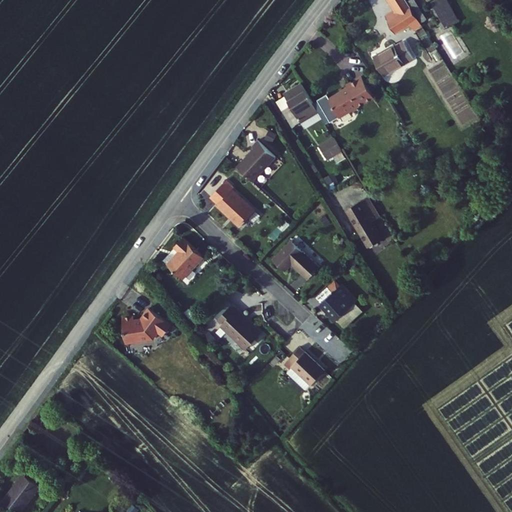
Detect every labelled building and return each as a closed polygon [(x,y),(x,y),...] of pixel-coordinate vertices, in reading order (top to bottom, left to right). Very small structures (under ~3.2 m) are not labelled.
[(385,0),(379,4),(391,20),(402,13),(392,0),(385,0)] [(444,3),(431,12),(449,40),(464,29),(444,3)] [(391,20),(386,24),(394,36),(410,25),(402,13),(391,20)] [(397,48),(377,62),(391,80),(418,61),(407,45),(398,51),(397,48)] [(345,98),(327,110),(339,127),(350,120),(354,121),(357,119),(358,115),(373,106),(359,85),(344,95),(345,98)] [(290,101),(283,107),(304,136),(312,129),(311,127),(317,123),(297,93),(289,98),(290,101)] [(329,143),(319,149),(329,164),(340,156),(329,143)] [(250,153),(234,173),(251,187),(272,161),(253,144),(247,150),(250,153)] [(228,179),(213,196),(222,203),(220,206),(245,227),(259,211),(236,190),(238,187),(228,179)] [(369,199),(349,213),(376,250),(388,241),(375,223),(382,218),(369,199)] [(176,257),(165,269),(183,283),(201,262),(180,243),(172,253),(176,257)] [(294,245),(276,264),(291,276),(297,271),(313,284),(324,271),(294,245)] [(326,306),(333,312),(341,303),(335,296),(326,306)] [(333,312),(331,314),(349,330),(363,314),(345,298),(341,303),(333,312)] [(135,310),(124,311),(127,337),(154,333),(159,326),(162,328),(167,327),(173,319),(151,302),(143,313),(136,314),(135,310)] [(235,309),(220,325),(225,329),(223,331),(250,357),(266,340),(239,316),(241,314),(235,309)] [(310,357),(299,368),(305,373),(301,376),(321,395),(335,380),(310,357)] [(301,376),(296,382),(316,400),(321,395),(301,376)] [(23,473),(13,486),(29,499),(39,486),(23,473)] [(13,486),(3,497),(19,511),(29,499),(13,486)]
